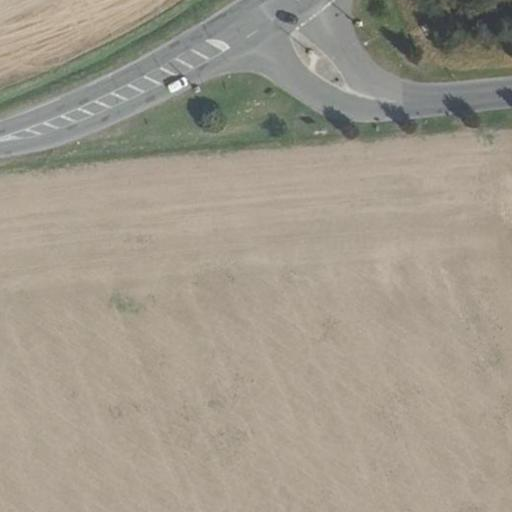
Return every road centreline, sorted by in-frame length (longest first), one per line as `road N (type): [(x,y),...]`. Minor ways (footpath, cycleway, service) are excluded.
road 1 (tertiary): [(0,138),(77,113),(240,27)]
road 2 (tertiary): [(240,27),(324,104),(376,111),(429,103)]
road 3 (tertiary): [(429,103),(385,89),(312,0)]
